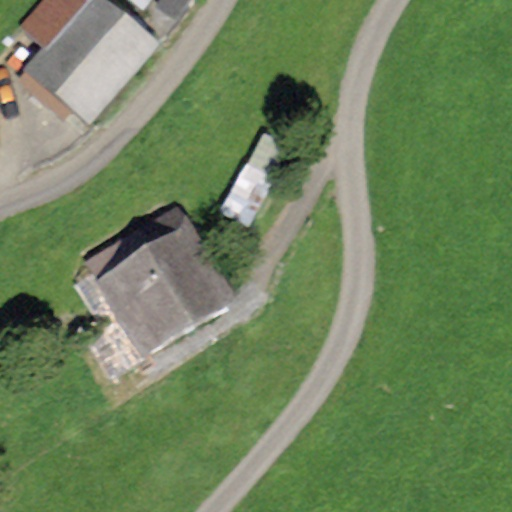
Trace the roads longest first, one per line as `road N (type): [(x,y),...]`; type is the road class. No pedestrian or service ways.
road 1 (unclassified): [(215,511),(346,344),(361,279),(350,138),(366,55),(400,0)]
road 2 (unclassified): [(221,0),(209,28),(135,124),(49,189)]
